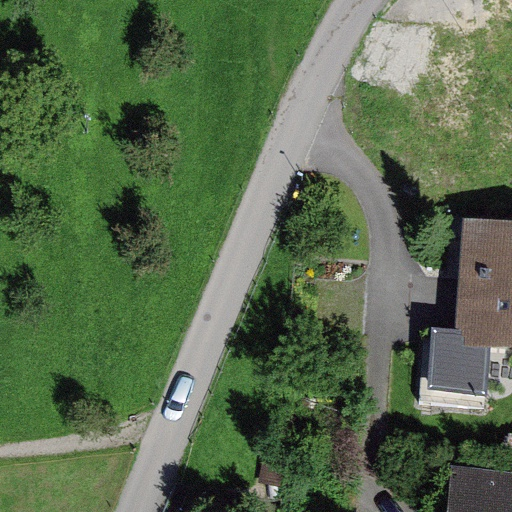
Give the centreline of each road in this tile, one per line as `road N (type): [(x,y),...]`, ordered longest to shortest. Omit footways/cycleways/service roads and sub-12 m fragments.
road 1 (residential): [(137,511),(300,120),(362,0)]
road 2 (track): [(0,452),(175,425)]
